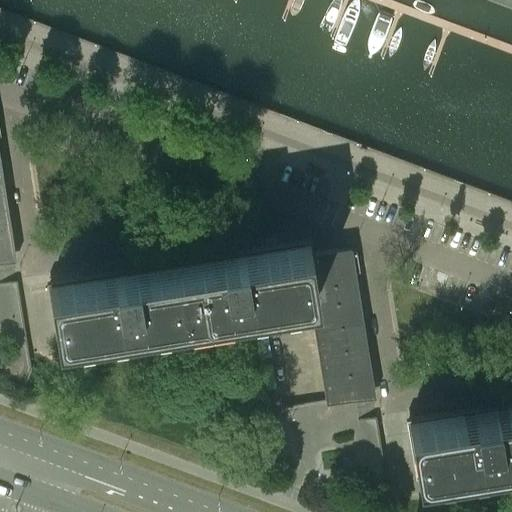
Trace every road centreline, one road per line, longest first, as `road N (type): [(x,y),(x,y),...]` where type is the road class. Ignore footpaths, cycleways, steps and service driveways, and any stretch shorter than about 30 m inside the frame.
road 1 (residential): [(312,209),(28,262),(4,90)]
road 2 (residential): [(312,209),(4,90)]
road 3 (residential): [(363,227),(385,392),(511,372)]
road 4 (primary): [(220,511),(34,443)]
road 5 (residential): [(511,283),(363,227)]
